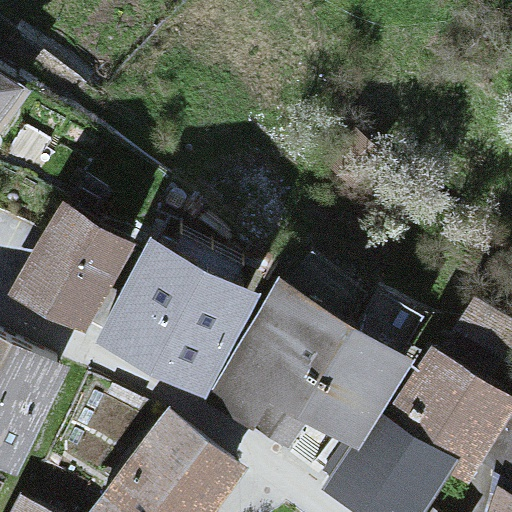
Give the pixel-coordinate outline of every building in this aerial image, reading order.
[(0,120),(29,78),(0,59),(0,120)] [(376,139),(352,120),(321,160),(345,178),(376,139)] [(138,229),(62,187),(7,282),(87,323),(138,229)] [(257,281),(149,229),(97,336),(205,388),(257,281)] [(272,252),(246,240),(237,259),(264,271),(272,252)] [(347,308),(278,268),(204,396),(267,433),(285,402),(291,405),(347,308)] [(423,308),(379,280),(360,309),(404,337),(423,308)] [(511,339),(511,320),(467,294),(438,342),(492,373),(511,339)] [(413,347),(351,311),(294,408),(356,444),(413,347)] [(62,359),(0,325),(0,458),(16,466),(62,359)] [(511,399),(511,386),(431,340),(380,426),(467,477),(481,452),(511,399)] [(511,401),(481,452),(511,471),(511,401)] [(205,511),(238,466),(156,409),(88,505),(97,511),(205,511)] [(417,511),(444,463),(371,423),(332,495),(364,511),(417,511)] [(329,485),(354,447),(331,432),(306,471),(329,485)] [(511,511),(511,486),(498,480),(486,511),(511,511)] [(279,487),(260,511),(312,511),(313,511),(279,487)] [(69,511),(21,489),(9,511),(69,511)] [(449,511),(432,501),(424,511),(449,511)]
